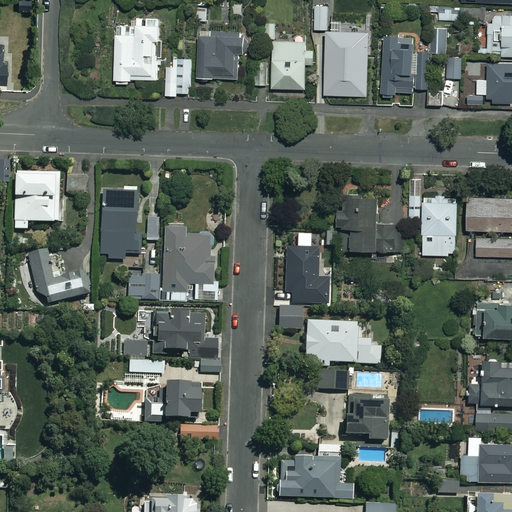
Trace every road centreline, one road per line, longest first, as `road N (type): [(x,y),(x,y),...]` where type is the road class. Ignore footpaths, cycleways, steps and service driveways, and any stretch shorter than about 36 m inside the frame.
road 1 (residential): [(252,146),(241,511)]
road 2 (residential): [(252,146),(511,153)]
road 3 (residential): [(47,136),(252,146)]
road 4 (residential): [(54,0),(47,136)]
